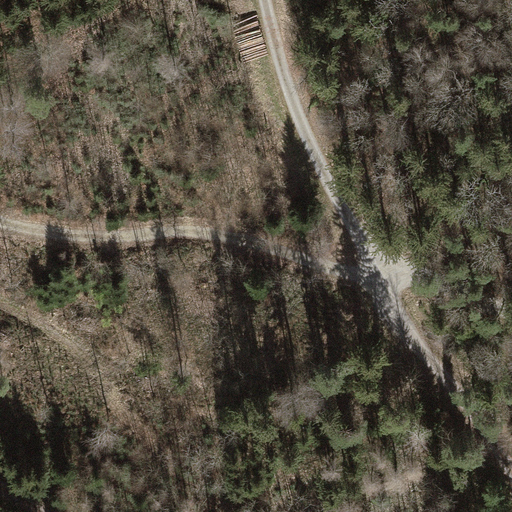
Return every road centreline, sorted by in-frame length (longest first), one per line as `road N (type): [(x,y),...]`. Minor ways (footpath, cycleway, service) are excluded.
road 1 (track): [(0,225),(33,237),(81,239),(187,228),(511,315)]
road 2 (track): [(274,0),(293,72),(379,276)]
road 3 (track): [(511,477),(485,426),(401,322),(379,276)]
